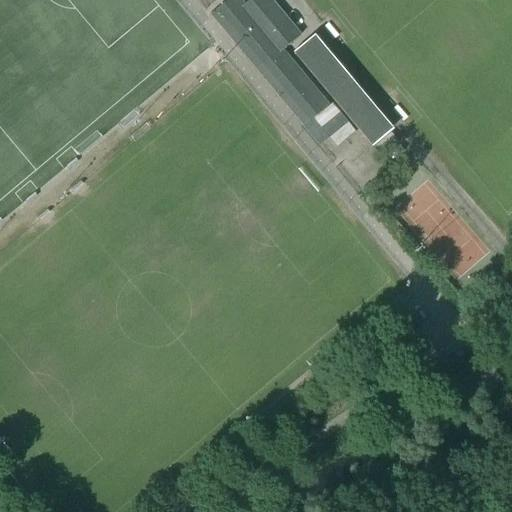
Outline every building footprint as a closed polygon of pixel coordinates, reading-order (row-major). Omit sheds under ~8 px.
[(300,36),(270,0),(249,0),(243,5),(239,0),(226,0),(209,15),(303,127),(328,106),(282,51),(300,36)] [(333,39),(338,35),(327,22),(322,26),(333,39)] [(315,41),(316,40),(313,36),(293,53),(372,147),(391,130),(388,126),(386,127),(352,86),(354,85),(350,81),(349,82),(315,41)] [(302,127),(318,147),(328,139),(335,148),(354,132),(331,103),(328,106),(303,127),(302,127)] [(402,121),(407,117),(396,104),(391,109),(402,121)] [(68,169),(78,161),(74,157),(65,165),(68,169)] [(73,193),(82,185),(79,181),(69,189),(73,193)] [(27,203),(37,196),(33,192),(24,199),(27,203)] [(41,220),(50,212),(47,208),(37,216),(41,220)]
